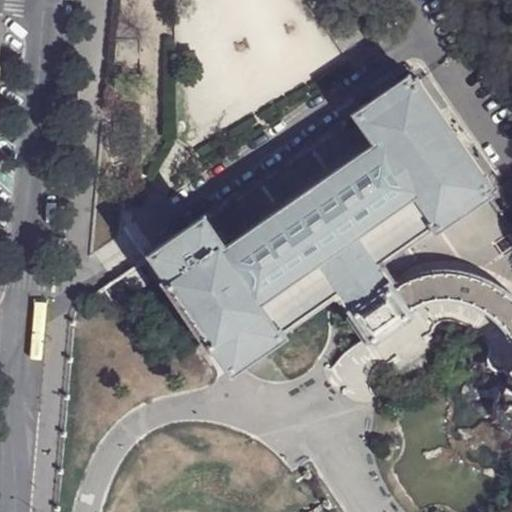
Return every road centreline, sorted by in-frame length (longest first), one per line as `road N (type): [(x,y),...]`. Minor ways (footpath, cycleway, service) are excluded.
road 1 (tertiary): [(51,0),(26,312)]
road 2 (tertiary): [(26,312),(10,511)]
